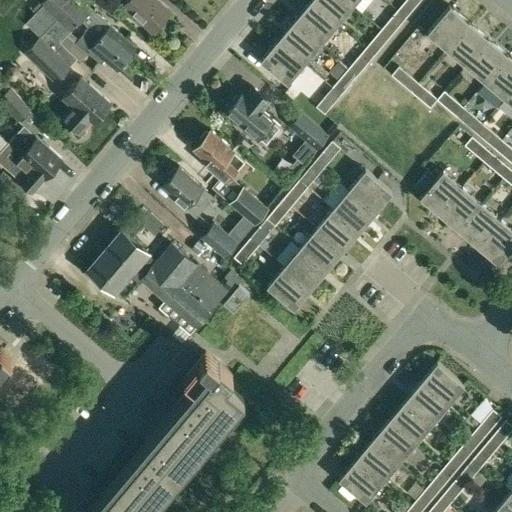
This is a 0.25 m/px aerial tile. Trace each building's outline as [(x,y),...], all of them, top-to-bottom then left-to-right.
[(80,19),(87,25),(121,53),(122,52),(127,55),(135,46),(109,24),(98,15),(85,4),(83,7),(75,0),(43,0),(42,1),(54,13),(63,3),(81,18),(80,19)] [(156,0),(125,0),(122,4),(152,31),(169,11),(156,0)] [(346,0),(309,0),(308,2),(336,24),(352,5),(346,0)] [(404,0),(397,9),(405,16),(418,0),(404,0)] [(319,44),(336,24),(308,2),(292,21),(319,44)] [(70,29),(80,19),(81,18),(63,3),(54,13),(70,29)] [(426,32),(446,49),(469,22),(449,5),(426,32)] [(380,29),(389,36),(405,16),(397,9),(380,29)] [(65,48),(59,42),(68,33),(71,30),(59,19),(25,52),(55,82),(65,71),(66,72),(77,59),(65,48)] [(292,21),(276,40),(303,63),(319,44),(292,21)] [(488,38),(469,22),(446,49),(465,65),(488,38)] [(121,53),(87,25),(74,38),(68,33),(59,42),(65,48),(71,42),(84,52),(86,50),(100,62),(104,59),(116,68),(127,55),(122,52),(121,53)] [(380,29),(364,48),(372,55),(389,36),(380,29)] [(507,54),(488,38),(465,65),(484,81),(507,54)] [(287,82),(303,63),(276,40),(260,60),(287,82)] [(372,55),(364,48),(348,68),(356,75),(372,55)] [(503,97),(511,87),(511,58),(507,54),(484,81),(503,97)] [(417,82),(399,67),(398,66),(391,74),(392,75),(410,91),(417,82)] [(348,68),(331,87),(339,94),(356,75),(348,68)] [(79,133),(90,120),(92,121),(109,101),(88,83),(80,76),(63,96),(71,102),(71,103),(72,104),(61,117),(79,133)] [(30,111),(2,80),(0,81),(0,100),(18,121),(30,111)] [(436,98),(417,82),(410,91),(429,107),(436,99),(436,98)] [(232,104),(226,110),(239,121),(237,123),(249,133),(254,138),(256,135),(266,143),(280,126),(272,119),(262,110),(268,103),(250,87),(243,95),(241,93),(239,95),(236,95),(232,100),(232,104)] [(323,114),(339,94),(331,87),(315,107),(323,114)] [(511,87),(503,97),(511,104),(511,87)] [(436,99),(455,115),(462,107),(443,91),(436,98),(436,99)] [(481,123),(462,107),(455,115),(474,131),(481,123)] [(329,134),(328,134),(300,110),(288,125),(305,139),(316,149),(329,134)] [(481,123),(474,131),(493,147),(500,139),(481,123)] [(0,133),(0,162),(32,190),(61,157),(48,145),(48,142),(43,138),(40,138),(37,136),(36,136),(23,125),(8,141),(0,133)] [(200,141),(193,148),(205,159),(204,161),(221,177),(223,175),(228,179),(230,176),(244,160),(232,150),(209,129),(207,132),(204,131),(198,138),(200,141)] [(464,144),(483,161),(490,152),(471,136),(464,144)] [(511,148),(500,139),(493,147),(511,163),(511,148)] [(314,160),(322,167),(339,148),(331,141),(314,160)] [(490,152),(483,161),(502,177),(509,168),(490,152)] [(306,186),(322,167),(314,160),(298,179),(306,186)] [(183,206),(194,216),(212,196),(201,186),(178,166),(176,168),(173,168),(167,175),(168,177),(162,185),(174,195),(172,197),(183,206)] [(364,168),(348,188),(375,211),(391,192),(364,168)] [(502,177),(511,184),(511,170),(509,168),(502,177)] [(419,196),(439,213),(462,186),(442,170),(419,196)] [(290,205),(306,186),(298,179),(282,198),(290,205)] [(229,202),(253,222),(267,207),(242,186),(229,202)] [(481,202),(462,186),(439,213),(458,230),(481,202)] [(375,211),(348,188),(332,207),(358,230),(375,211)] [(274,224),(290,205),(282,198),(266,217),(274,224)] [(500,219),(481,202),(458,230),(477,246),(500,219)] [(332,207),(315,227),(342,249),(358,230),(332,207)] [(258,243),(274,224),(266,217),(250,236),(258,243)] [(511,244),(511,228),(500,219),(477,246),(497,262),(511,244)] [(199,235),(224,257),(237,242),(212,221),(199,235)] [(315,227),(299,246),(326,269),(342,249),(315,227)] [(110,241),(136,263),(146,251),(121,229),(110,241)] [(241,263),(258,243),(250,236),(233,256),(241,263)] [(110,241),(87,268),(113,290),(127,273),(138,282),(140,280),(163,300),(157,307),(178,325),(188,334),(195,326),(208,310),(210,312),(229,290),(221,284),(196,261),(195,262),(170,242),(154,261),(145,271),(136,263),(110,241)] [(299,246),(283,265),(309,288),(326,269),(299,246)] [(293,308),(309,288),(283,265),(266,285),(293,308)] [(222,303),(232,311),(248,293),(238,284),(222,303)] [(0,366),(10,355),(3,350),(1,348),(0,347),(0,366)] [(146,511),(243,397),(225,382),(232,374),(229,372),(225,368),(205,352),(205,351),(199,358),(198,360),(197,361),(185,375),(198,386),(189,396),(147,445),(100,501),(94,508),(91,511),(146,511)] [(436,361),(419,381),(446,404),(463,384),(436,361)] [(446,404),(419,381),(403,400),(430,423),(446,404)] [(403,400),(387,420),(414,442),(430,423),(403,400)] [(492,409),(475,428),(483,435),(500,416),(492,409)] [(387,420),(370,439),(398,462),(414,442),(387,420)] [(488,439),(496,446),(511,427),(511,425),(505,420),(488,439)] [(475,428),(459,448),(467,455),(483,435),(475,428)] [(370,439),(354,458),(381,481),(398,462),(370,439)] [(480,465),(496,446),(488,439),(472,459),(480,465)] [(467,455),(459,448),(443,467),(451,474),(467,455)] [(365,501),(381,481),(354,458),(338,478),(365,501)] [(464,485),(480,465),(472,459),(455,478),(464,485)] [(443,467),(427,486),(435,493),(451,474),(443,467)] [(464,485),(455,478),(439,497),(448,504),(464,485)] [(427,486),(410,505),(418,511),(435,493),(427,486)] [(511,511),(511,491),(510,490),(494,509),(496,511),(511,511)] [(440,511),(448,504),(439,497),(426,511),(440,511)]
